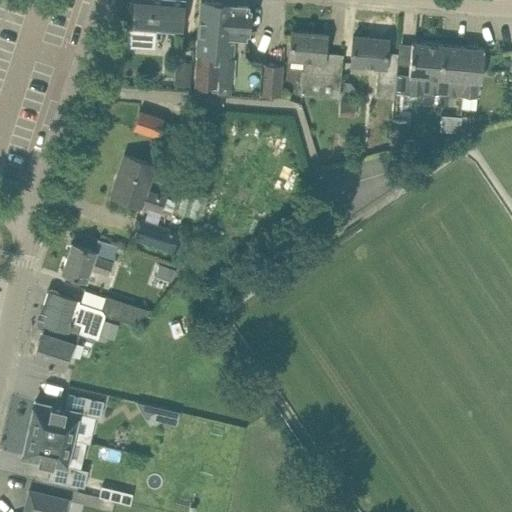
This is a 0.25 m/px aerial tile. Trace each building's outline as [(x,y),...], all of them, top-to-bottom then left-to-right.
[(182,29),(183,17),(184,0),(133,0),(131,24),(128,24),(126,44),(147,46),(149,26),(182,29)] [(197,49),(198,49),(195,90),(211,86),(211,89),(244,92),(246,72),(218,70),(219,52),(232,53),(233,34),(245,35),(248,2),(216,0),(200,0),(199,19),(197,49)] [(290,49),(289,55),(304,57),(323,59),(323,70),(303,69),(302,69),(300,93),(338,97),(341,74),(342,54),(324,52),(326,33),(291,30),(290,49)] [(350,61),(380,64),(377,96),(394,97),(397,58),(386,57),(387,38),(353,35),(350,61)] [(423,90),(443,92),(448,44),(412,40),(408,73),(409,73),(407,92),(423,94),(423,90)] [(484,47),(448,44),(443,92),(477,95),(478,80),(481,80),(484,47)] [(192,62),(176,60),(174,84),(190,86),(192,62)] [(283,64),(247,61),(246,72),(244,92),(281,94),(283,64)] [(339,114),(355,116),(357,101),(340,100),(339,114)] [(133,127),(157,134),(163,117),(139,109),(133,127)] [(155,164),(144,160),(125,153),(111,195),(141,205),(142,203),(172,213),(176,199),(146,189),(155,164)] [(336,212),(325,194),(315,199),(326,217),(336,212)] [(136,236),(177,249),(182,232),(141,220),(136,236)] [(117,245),(118,244),(98,238),(95,249),(72,241),(62,271),(86,279),(90,267),(108,273),(112,261),(113,259),(124,262),(127,249),(117,245)] [(175,268),(159,262),(155,274),(171,279),(175,268)] [(149,308),(106,294),(101,308),(51,291),(41,321),(47,323),(45,331),(42,330),(33,356),(48,360),(47,361),(63,366),(67,354),(72,356),(80,330),(97,336),(105,313),(134,322),(149,308)] [(35,400),(29,427),(71,437),(77,411),(100,417),(104,399),(69,391),(65,407),(35,400)] [(164,407),(135,400),(147,418),(164,407)] [(71,437),(29,427),(22,455),(52,462),(49,477),(84,486),(88,468),(65,462),(71,437)] [(101,485),(99,495),(130,503),(132,492),(101,485)] [(64,511),(68,499),(29,489),(23,511),(64,511)]
